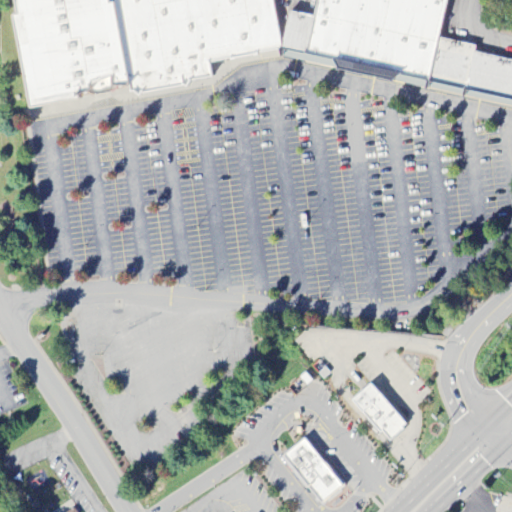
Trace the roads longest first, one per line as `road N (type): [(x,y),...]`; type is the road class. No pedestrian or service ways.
road 1 (tertiary): [(123,511),(0,310)]
road 2 (trunk): [(511,399),(397,511)]
road 3 (residential): [(467,410),(453,378),(456,355),(511,295)]
